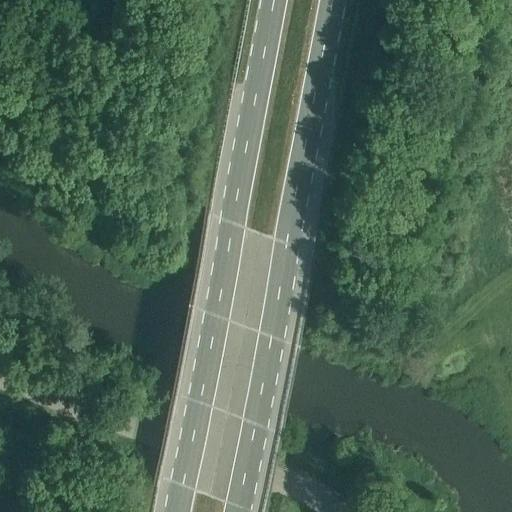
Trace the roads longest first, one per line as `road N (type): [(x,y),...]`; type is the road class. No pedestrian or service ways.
road 1 (primary): [(271,0),(175,511)]
road 2 (primary): [(239,511),(332,0)]
road 3 (unclassified): [(339,511),(275,477),(0,374)]
